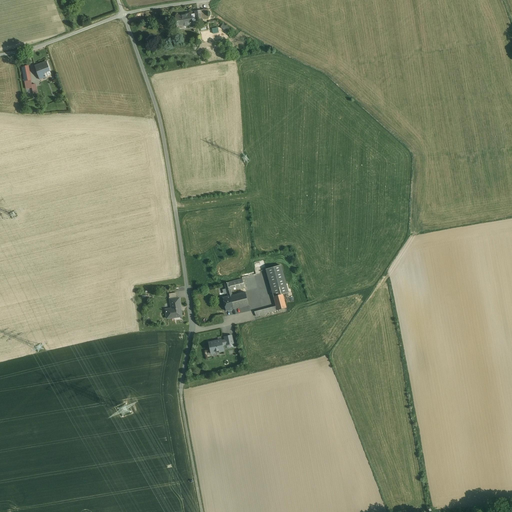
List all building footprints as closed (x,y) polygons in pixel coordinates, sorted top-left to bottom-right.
[(204,8),(194,10),(197,23),(207,22),(204,8)] [(191,13),(175,15),(177,27),(179,27),(180,29),(187,28),(186,26),(193,25),(191,13)] [(222,28),(228,31),(231,26),(224,23),(222,28)] [(47,62),(35,66),(38,75),(44,73),(50,70),(47,62)] [(28,67),(22,69),(25,81),(31,80),(28,67)] [(281,266),(266,270),(274,296),(282,294),(288,293),(283,274),(281,266)] [(242,279),(229,282),(231,291),(244,287),(242,279)] [(232,295),(228,296),(223,298),(226,311),(232,309),(248,305),(245,292),(232,295)] [(282,294),(274,296),(276,306),(277,310),(286,308),(282,294)] [(177,298),(170,299),(170,300),(172,312),(166,313),(167,319),(178,317),(178,316),(182,316),(179,298),(177,298)] [(248,305),(232,309),(233,315),(247,312),(246,311),(250,310),(248,305)] [(276,306),(254,312),(256,316),(277,310),(276,306)] [(232,335),(224,337),(226,345),(233,343),(232,335)] [(221,340),(209,343),(210,346),(209,346),(209,348),(209,349),(210,350),(211,350),(214,350),(214,353),(215,353),(216,353),(218,352),(219,352),(223,351),(221,340)]
